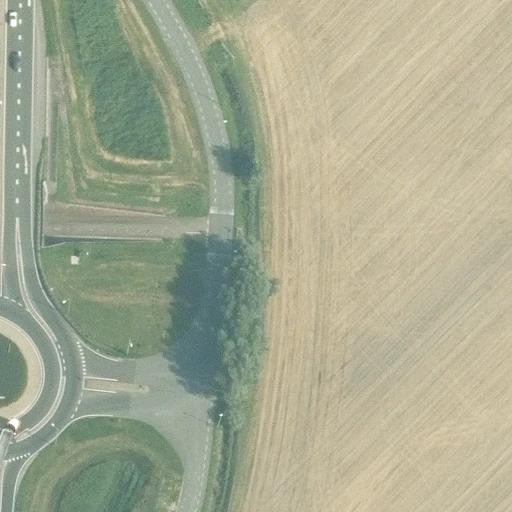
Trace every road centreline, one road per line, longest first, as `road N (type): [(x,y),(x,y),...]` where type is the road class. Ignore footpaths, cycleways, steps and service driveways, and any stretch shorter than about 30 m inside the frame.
road 1 (unclassified): [(154,0),(196,82),(219,172),(202,397)]
road 2 (primary): [(72,366),(62,333),(31,287),(9,177)]
road 3 (primary): [(9,177),(13,0)]
road 4 (primary): [(25,321),(8,278),(9,177)]
